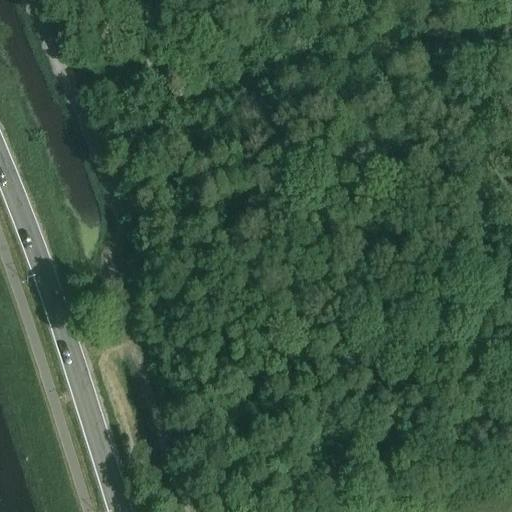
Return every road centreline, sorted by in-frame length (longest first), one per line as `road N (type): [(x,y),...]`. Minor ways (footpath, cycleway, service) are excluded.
road 1 (track): [(171,99),(83,121),(120,228),(125,279),(192,511)]
road 2 (track): [(511,29),(171,99),(151,62),(137,0)]
road 3 (tertiary): [(118,511),(0,160)]
